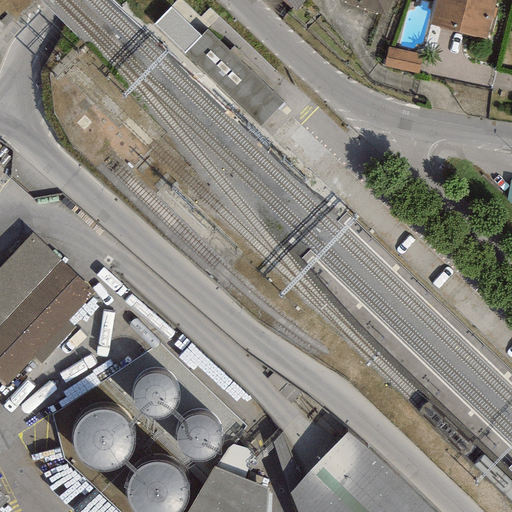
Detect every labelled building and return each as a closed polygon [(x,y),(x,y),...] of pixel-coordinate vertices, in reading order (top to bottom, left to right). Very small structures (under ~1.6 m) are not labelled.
[(305,0),(281,0),(295,11),(305,0)] [(390,0),(341,0),(385,16),(390,0)] [(435,0),(429,25),(485,40),(495,0),(435,0)] [(284,104),(206,30),(182,55),(261,129),(284,104)] [(422,55),(387,47),(382,67),(418,75),(422,55)] [(94,296),(31,238),(0,271),(0,381),(9,389),(94,296)] [(168,394),(174,355),(139,349),(133,389),(168,394)] [(181,434),(132,437),(129,385),(80,389),(85,463),(134,459),(136,500),(185,497),(181,434)] [(178,393),(183,450),(217,447),(212,390),(178,393)] [(429,511),(345,432),(337,441),(289,493),(297,511),(429,511)] [(224,454),(247,459),(251,443),(228,438),(224,454)] [(266,511),(268,490),(212,467),(186,511),(266,511)]
